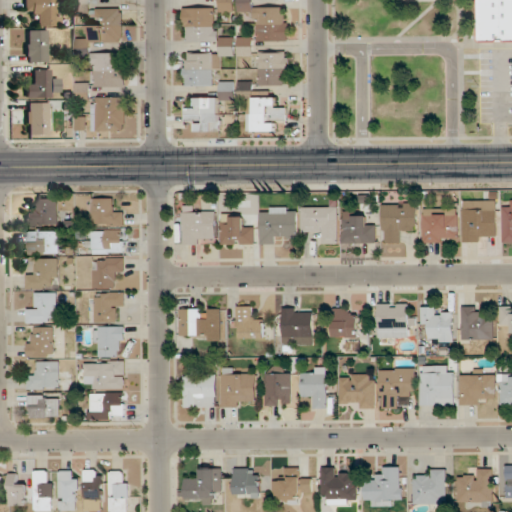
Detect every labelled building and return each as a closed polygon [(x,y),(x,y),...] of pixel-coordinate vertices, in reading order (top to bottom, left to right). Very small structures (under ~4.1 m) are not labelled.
[(24,0),(25,14),(36,14),(36,26),(61,26),(61,0),(24,0)] [(233,0),(219,0),(220,7),(184,7),(184,42),(218,42),(218,12),(234,12),(233,0)] [(288,40),(287,7),(252,8),(251,0),(237,0),(238,11),(255,11),(255,41),(288,40)] [(511,0),(479,0),(480,41),(511,40),(511,0)] [(136,41),(135,25),(125,26),(125,8),(98,8),(98,21),(90,21),(90,42),(136,41)] [(26,62),(47,62),(47,30),(26,30),(26,62)] [(259,85),(288,85),(288,52),(259,52),(259,85)] [(127,87),(127,53),(94,53),(94,87),(127,87)] [(213,53),(184,53),(184,86),(213,86),(213,53)] [(26,98),(59,97),(59,78),(50,78),(50,69),(35,69),(35,79),(26,79),(26,98)] [(93,131),(112,131),(112,137),(137,137),(136,116),(126,116),(126,97),(93,97),(93,131)] [(278,97),(253,97),(253,134),(288,134),(288,107),(278,107),(278,97)] [(221,131),(221,98),(195,98),(195,107),(185,107),(185,120),(195,120),(195,131),(221,131)] [(26,103),(27,135),(50,134),(49,102),(26,103)] [(77,130),(89,130),(89,116),(77,116),(77,130)] [(58,226),(58,198),(37,198),(37,210),(28,210),(28,226),(58,226)] [(93,198),(93,225),(124,225),(124,208),(113,208),(113,198),(93,198)] [(405,243),(405,232),(418,232),(418,203),(384,203),(384,243),(405,243)] [(486,203),(464,203),(464,241),(497,241),(497,210),(486,210),(486,203)] [(184,244),(217,244),(217,212),(194,212),(194,206),(184,206),(184,244)] [(261,208),(262,244),(281,244),(281,235),(299,235),(299,207),(261,208)] [(340,207),(302,207),(302,234),(322,234),(322,243),(340,243),(340,207)] [(424,243),(459,243),(459,208),(424,208),(424,243)] [(376,223),(365,223),(365,212),(344,212),(344,244),(376,244),(376,223)] [(256,244),(256,225),(244,225),(244,216),(222,216),(222,244),(256,244)] [(124,230),(93,230),(93,253),(124,253),(124,230)] [(59,232),(29,232),(29,254),(59,254),(59,232)] [(115,287),(115,278),(125,278),(125,257),(100,258),(100,264),(94,265),(94,287),(115,287)] [(28,288),(58,288),(58,258),(38,258),(38,270),(28,270),(28,288)] [(96,292),(96,302),(93,302),(93,322),(116,322),(116,311),(125,311),(125,291),(96,292)] [(58,323),(58,292),(38,292),(38,303),(28,303),(28,323),(58,323)] [(409,314),(409,303),(379,303),(379,337),(410,337),(410,328),(416,328),(416,314),(409,314)] [(237,305),(237,339),(266,339),(266,316),(256,316),(256,305),(237,305)] [(511,333),(511,305),(501,305),(501,323),(511,323),(511,333)] [(453,342),(453,307),(423,307),(423,330),(433,330),(433,342),(453,342)] [(493,339),(493,318),(483,318),(483,307),(462,307),(462,339),(493,339)] [(182,308),(182,339),(225,339),(225,308),(182,308)] [(283,308),(283,346),(315,346),(315,308),(283,308)] [(360,337),(360,308),(335,308),(335,337),(360,337)] [(55,326),(37,326),(37,337),(28,337),(28,357),(55,357),(55,326)] [(125,357),(125,326),(96,326),(96,357),(125,357)] [(61,389),(61,361),(39,361),(39,371),(28,371),(28,389),(61,389)] [(126,389),(126,362),(86,362),(86,389),(126,389)] [(421,405),(456,405),(456,366),(421,366),(421,405)] [(302,398),(311,398),(311,408),(329,408),(329,367),(311,367),(311,375),(302,375),(302,398)] [(185,407),(217,407),(217,377),(204,377),(204,368),(185,368),(185,407)] [(417,368),(380,368),(380,409),(402,409),(402,398),(417,398),(417,368)] [(292,405),(292,370),(266,370),(266,405),(292,405)] [(497,405),(497,371),(461,371),(461,405),(497,405)] [(257,373),(223,373),(223,407),(257,407),(257,373)] [(376,374),(341,374),(341,408),(376,408),(376,374)] [(511,403),(511,374),(502,375),(502,404),(511,403)] [(90,419),(126,419),(126,393),(90,393),(90,419)] [(61,418),(61,394),(31,394),(31,418),(61,418)] [(404,466),(385,467),(385,476),(374,476),(374,481),(365,481),(366,506),(395,505),(394,496),(405,495),(404,466)] [(282,504),(302,504),(302,493),(312,493),(313,478),(302,478),(302,467),(283,467),(283,479),(274,479),(274,495),(282,495),(282,504)] [(322,467),(322,501),(329,501),(329,504),(359,505),(360,476),(341,475),(341,468),(322,467)] [(186,503),(213,503),(213,493),(224,493),(224,468),(202,468),(201,478),(186,478),(186,503)] [(261,497),(261,468),(236,468),(236,497),(261,497)] [(448,503),(448,469),(425,469),(425,478),(415,478),(415,503),(448,503)] [(476,469),(476,478),(459,478),(459,503),(494,503),(494,469),(476,469)] [(36,511),(54,511),(54,479),(47,479),(47,470),(36,470),(36,511)] [(86,510),(104,510),(104,470),(86,470),(86,510)] [(78,511),(78,471),(61,471),(61,511),(78,511)] [(111,471),(111,511),(129,511),(129,480),(124,480),(124,471),(111,471)] [(10,505),(28,505),(28,484),(19,484),(19,473),(10,473),(10,505)]
